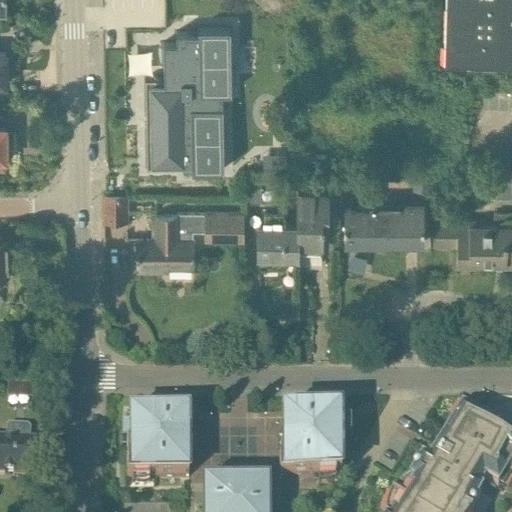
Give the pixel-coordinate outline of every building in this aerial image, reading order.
[(511,0),(445,0),(444,62),(511,63),(511,0)] [(181,3),(169,3),(169,15),(181,15),(181,3)] [(164,79),(145,79),(147,161),(147,166),(192,166),(192,169),(224,168),(223,118),(223,105),(222,91),(227,91),(231,91),(230,27),(198,28),(198,33),(176,33),(176,44),(163,44),(164,79)] [(511,167),(494,168),(494,182),(511,181),(511,167)] [(413,191),(430,191),(430,174),(413,174),(413,191)] [(247,202),(260,203),(261,179),(246,180),(247,202)] [(297,256),(297,264),(321,264),(321,249),(322,244),(321,225),(327,225),(327,193),(297,193),(297,224),(297,249),(297,256)] [(105,194),(105,220),(125,220),(125,194),(105,194)] [(369,202),(369,209),(343,209),(344,243),(423,243),(423,200),(401,200),(401,202),(369,202)] [(482,219),(465,219),(464,260),(504,260),(504,266),(511,265),(511,211),(509,211),(509,212),(494,212),(494,224),(482,224),(482,219)] [(257,224),(257,256),(259,256),(259,269),(284,269),(297,269),(297,264),(297,256),(297,249),(297,224),(284,224),(283,212),(264,212),(264,224),(257,224)] [(204,230),(204,213),(178,213),(178,214),(154,215),(154,239),(136,239),(136,271),(160,270),(160,267),(194,267),(193,230),(204,230)] [(244,213),(204,213),(204,230),(204,239),(244,238),(244,213)] [(456,261),(464,260),(465,219),(432,219),(432,244),(456,244),(456,261)] [(229,320),(201,334),(207,344),(234,330),(229,320)] [(505,477),(511,481),(511,441),(461,411),(428,466),(422,463),(391,511),(470,511),(487,485),(497,491),(505,477)] [(279,454),(279,478),(341,478),(341,447),(345,447),(345,413),(283,414),(283,438),(285,437),(285,454),(279,454)] [(127,445),(127,479),(189,479),(189,455),(186,455),(186,438),(192,438),(192,414),(130,415),(131,445),(127,445)] [(34,473),(36,439),(31,439),(31,428),(28,425),(10,424),(7,427),(6,438),(0,437),(0,473),(6,474),(6,471),(34,473)] [(268,511),(268,506),(268,486),(244,486),(244,489),(228,489),(228,482),(204,483),(204,511),(268,511)] [(168,511),(169,502),(120,501),(119,511),(168,511)]
